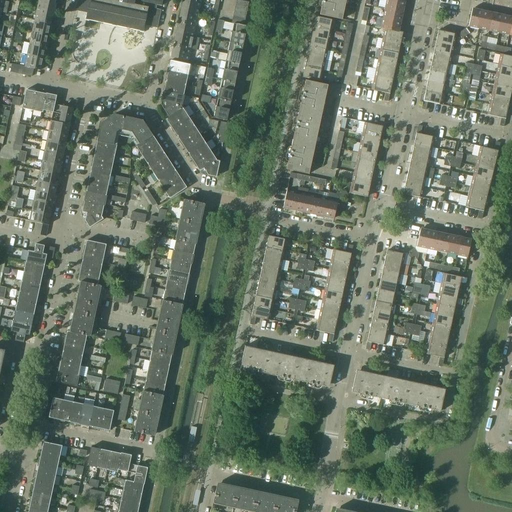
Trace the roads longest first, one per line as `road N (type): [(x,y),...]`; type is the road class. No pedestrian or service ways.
road 1 (residential): [(65,244),(62,209),(87,90)]
road 2 (residential): [(511,450),(487,435),(511,326)]
road 3 (residential): [(511,235),(379,204)]
road 4 (residential): [(17,460),(31,448),(51,354),(43,352)]
